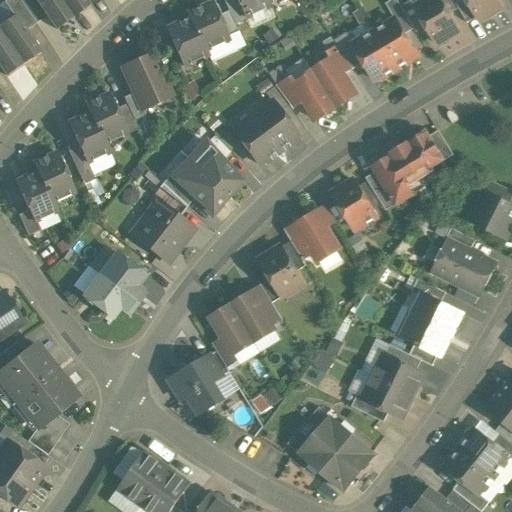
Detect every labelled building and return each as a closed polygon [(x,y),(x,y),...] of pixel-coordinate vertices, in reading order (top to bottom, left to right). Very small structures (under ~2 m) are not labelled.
[(36,24),(19,0),(6,0),(3,2),(13,16),(14,15),(25,31),(36,24)] [(19,0),(36,24),(46,16),(34,0),(19,0)] [(72,17),(60,0),(34,0),(46,16),(55,29),(72,17)] [(85,0),(60,0),(72,17),(89,5),(85,0)] [(236,0),(223,0),(228,11),(234,23),(245,18),(236,0)] [(266,2),(265,0),(236,0),(245,18),(269,7),(267,2),(266,2)] [(397,0),(392,0),(386,4),(392,14),(402,8),(401,7),(397,0)] [(428,0),(415,7),(415,8),(427,27),(437,45),(459,32),(448,14),(439,0),(428,0)] [(455,3),(453,0),(439,0),(448,14),(458,8),(455,3)] [(478,17),(467,0),(459,0),(455,3),(458,8),(467,23),(478,17)] [(495,0),(467,0),(478,17),(480,21),(501,8),(495,0)] [(415,7),(411,1),(401,7),(402,8),(414,29),(416,33),(427,27),(415,8),(415,7)] [(211,2),(187,13),(189,18),(190,18),(205,51),(205,50),(228,40),(217,16),(211,2)] [(414,29),(402,8),(392,14),(395,20),(404,35),(414,29)] [(228,11),(217,16),(227,37),(238,32),(234,23),(228,11)] [(13,16),(0,25),(0,31),(22,64),(40,52),(25,31),(14,15),(13,16)] [(205,51),(190,18),(189,18),(166,29),(183,66),(208,55),(205,50),(205,51)] [(395,20),(374,32),(396,69),(417,57),(404,35),(395,20)] [(22,64),(0,31),(0,68),(5,76),(22,64)] [(374,32),(353,44),(369,70),(375,81),(396,69),(374,32)] [(353,44),(347,34),(335,41),(338,46),(353,69),(369,70),(353,44)] [(353,69),(338,46),(327,53),(331,59),(333,58),(344,76),(353,69)] [(171,96),(151,54),(122,68),(134,93),(141,110),(142,109),(171,96)] [(344,76),(333,58),(331,59),(312,72),(336,108),(356,95),(344,76)] [(336,108),(312,72),(293,84),(292,85),(303,102),(315,121),(336,108)] [(292,85),(293,84),(289,77),(275,86),(291,109),(303,102),(292,85)] [(288,106),(274,87),(265,93),(271,102),(279,113),(288,106)] [(134,93),(123,98),(126,104),(133,120),(145,115),(142,109),(141,110),(134,93)] [(115,109),(108,94),(85,104),(89,113),(90,113),(104,144),(105,144),(126,134),(115,109)] [(279,113),(271,102),(252,116),(277,151),(297,136),(279,113)] [(126,104),(115,109),(126,134),(137,129),(133,120),(126,104)] [(104,144),(90,113),(89,113),(68,123),(77,143),(87,163),(109,153),(105,144),(104,144)] [(252,116),(232,130),(258,165),(277,151),(252,116)] [(238,143),(222,126),(213,134),(215,136),(229,151),(238,143)] [(439,131),(428,137),(442,160),(443,162),(453,155),(439,131)] [(426,134),(424,135),(423,133),(411,141),(412,142),(410,143),(412,146),(409,148),(406,144),(392,153),(394,157),(391,159),(390,157),(388,158),(387,157),(375,164),(376,166),(374,167),(377,172),(397,204),(413,194),(409,187),(434,171),(432,167),(442,160),(428,137),(426,134)] [(229,151),(215,136),(207,143),(222,160),(230,152),(229,151)] [(240,181),(205,142),(172,177),(172,178),(194,198),(211,213),(240,181)] [(77,143),(67,148),(81,179),(92,174),(87,163),(77,143)] [(56,153),(33,163),(37,172),(38,172),(52,203),(53,203),(74,193),(56,153)] [(37,172),(16,182),(29,210),(34,222),(57,212),(53,203),(52,203),(38,172),(37,172)] [(397,204),(377,172),(366,178),(386,211),(397,204)] [(194,198),(172,178),(172,177),(170,175),(162,184),(186,206),(194,198)] [(511,198),(511,191),(483,177),(477,189),(485,193),(509,205),(511,198)] [(354,181),(333,194),(356,231),(377,218),(354,181)] [(162,184),(153,195),(158,199),(156,201),(178,218),(187,207),(162,184)] [(511,206),(509,205),(485,193),(471,222),(505,238),(511,224),(511,206)] [(178,218),(156,201),(140,222),(143,224),(134,237),(168,263),(193,230),(178,218)] [(29,210),(18,215),(28,236),(38,231),(34,222),(29,210)] [(339,250),(317,213),(296,226),(298,229),(313,253),(318,262),(339,250)] [(476,241),(452,228),(446,239),(449,241),(471,251),(476,241)] [(313,253),(298,229),(288,235),(291,241),(302,260),(313,253)] [(302,260),(291,241),(281,248),(296,272),(306,266),(302,260)] [(471,251),(449,241),(433,273),(480,296),(496,264),(471,251)] [(296,272),(281,248),(260,260),(263,265),(283,297),(304,284),(296,272)] [(145,275),(115,253),(99,275),(137,304),(145,293),(136,287),(145,275)] [(283,297),(263,265),(253,272),(264,289),(272,303),(283,297)] [(137,304),(99,275),(82,296),(85,299),(85,300),(91,304),(91,303),(112,319),(120,308),(125,312),(129,315),(137,304)] [(446,293),(418,279),(412,293),(422,297),(423,295),(441,305),(446,293)] [(272,303),(264,289),(253,295),(272,326),(282,320),(272,303)] [(253,295),(252,293),(232,306),(254,343),(275,330),(272,326),(253,295)] [(0,294),(0,337),(21,323),(1,294),(0,294)] [(441,305),(423,295),(422,297),(402,336),(415,343),(439,355),(441,356),(461,315),(441,305)] [(364,296),(358,314),(376,320),(382,302),(364,296)] [(232,306),(211,318),(223,338),(234,355),(235,355),(254,343),(232,306)] [(234,355),(223,338),(213,344),(217,352),(228,368),(239,361),(235,355),(234,355)] [(16,342),(0,353),(0,371),(24,352),(16,342)] [(439,355),(415,343),(410,355),(422,361),(433,367),(439,355)] [(24,352),(0,371),(0,380),(17,402),(56,371),(35,344),(24,352)] [(410,355),(389,345),(384,356),(416,372),(422,361),(410,355)] [(217,352),(200,362),(213,382),(230,372),(228,368),(217,352)] [(416,372),(384,356),(374,377),(413,397),(424,375),(416,372)] [(213,382),(200,362),(170,381),(182,401),(189,397),(199,414),(223,400),(213,382)] [(56,371),(17,402),(37,427),(38,428),(55,415),(77,397),(56,371)] [(511,376),(501,390),(511,398),(511,376)] [(413,397),(374,377),(363,398),(363,399),(389,412),(402,418),(413,397)] [(511,398),(501,390),(486,409),(503,422),(511,429),(511,398)] [(363,398),(358,395),(352,407),(384,423),(389,412),(363,399),(363,398)] [(320,408),(288,445),(299,454),(300,454),(331,418),(331,417),(320,408)] [(55,415),(38,428),(37,427),(27,441),(34,446),(47,456),(68,424),(55,415)] [(375,455),(331,418),(300,454),(344,491),(375,455)] [(511,429),(503,422),(496,432),(498,434),(511,444),(511,429)] [(27,441),(4,426),(0,431),(0,438),(5,442),(6,441),(27,456),(34,446),(27,441)] [(491,443),(474,430),(460,449),(494,476),(508,457),(491,443)] [(511,444),(498,434),(491,443),(508,457),(511,459),(511,444)] [(27,456),(6,441),(5,442),(0,448),(0,466),(31,488),(45,469),(27,456)] [(494,476),(460,449),(445,468),(461,481),(479,494),(494,476)] [(145,452),(119,489),(141,505),(167,468),(145,452)] [(31,488),(0,466),(0,495),(17,508),(31,488)] [(167,468),(141,505),(150,511),(170,511),(190,485),(167,468)] [(479,494),(461,481),(453,490),(480,511),(482,511),(490,502),(479,494)] [(461,511),(446,500),(430,488),(416,506),(422,511),(461,511)] [(480,511),(453,490),(446,500),(461,511),(480,511)] [(234,511),(212,496),(200,511),(234,511)]
